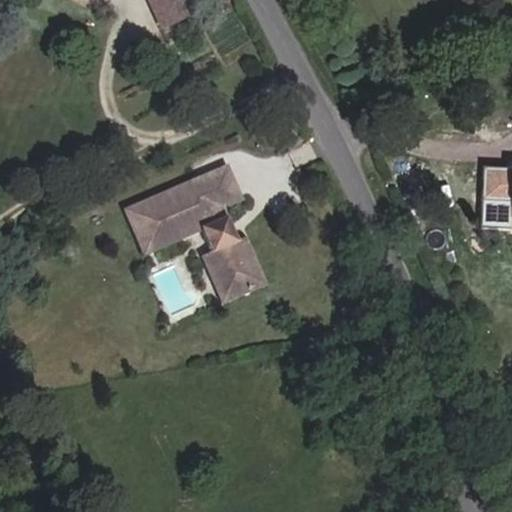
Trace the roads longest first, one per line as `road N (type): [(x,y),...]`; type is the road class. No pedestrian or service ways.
road 1 (tertiary): [(260,0),(398,272),(485,511)]
road 2 (unknown): [(119,134),(166,154),(211,156),(329,129),(484,150)]
